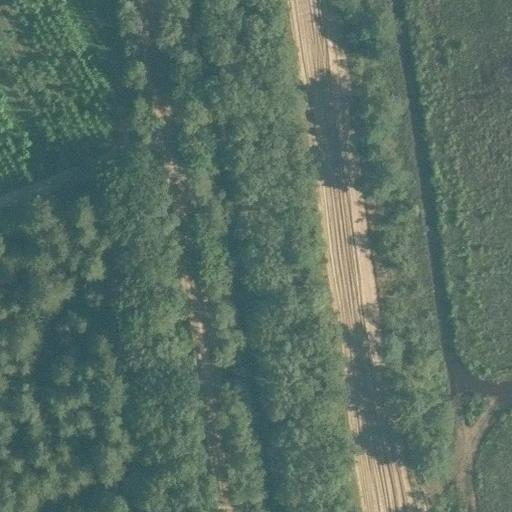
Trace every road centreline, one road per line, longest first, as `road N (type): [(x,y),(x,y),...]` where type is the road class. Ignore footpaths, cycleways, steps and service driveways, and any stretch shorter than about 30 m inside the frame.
road 1 (track): [(310,0),(388,511)]
road 2 (track): [(206,0),(283,511)]
road 3 (track): [(145,0),(221,511)]
road 4 (track): [(511,375),(452,385),(409,0)]
